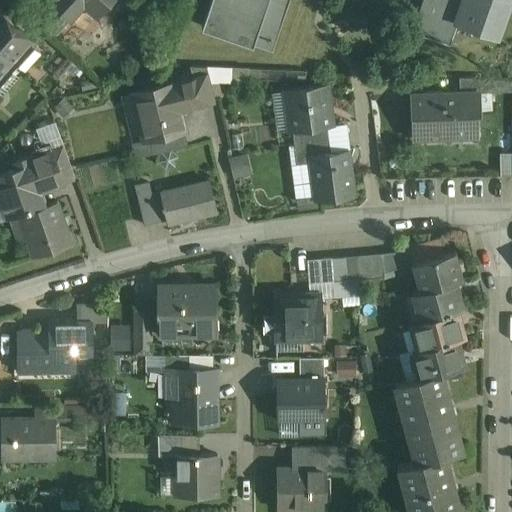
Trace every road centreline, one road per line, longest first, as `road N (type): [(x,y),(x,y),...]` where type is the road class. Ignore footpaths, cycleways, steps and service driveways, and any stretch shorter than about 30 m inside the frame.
road 1 (residential): [(500,511),(502,215),(240,234)]
road 2 (residential): [(240,234),(245,511)]
road 3 (residential): [(240,234),(0,304)]
